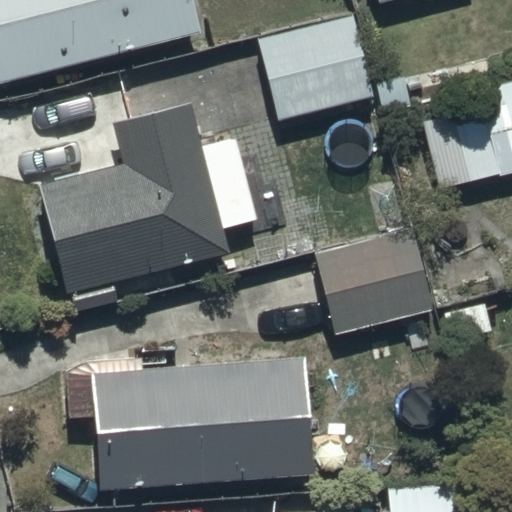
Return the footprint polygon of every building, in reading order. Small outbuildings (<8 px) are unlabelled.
[(0,0),(0,78),(187,33),(178,0),(0,0)] [(344,17),(243,41),(263,125),(364,101),(344,17)] [(511,169),(511,81),(434,102),(443,136),(444,141),(472,133),(484,177),(511,169)] [(107,165),(18,188),(47,299),(58,295),(62,314),(106,303),(101,284),(212,257),(206,233),(253,222),(233,139),(187,150),(175,104),(96,124),(107,165)] [(299,255),(321,336),(419,310),(397,229),(299,255)] [(72,416),(77,490),(299,476),(298,463),(303,463),(297,363),(53,377),(55,417),(72,416)] [(372,492),(373,511),(470,511),(468,484),(372,492)]
